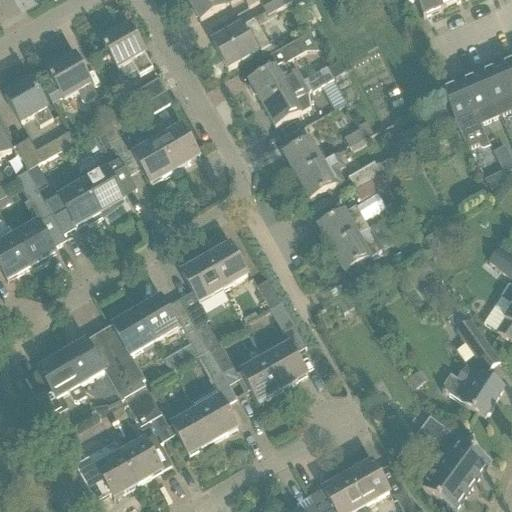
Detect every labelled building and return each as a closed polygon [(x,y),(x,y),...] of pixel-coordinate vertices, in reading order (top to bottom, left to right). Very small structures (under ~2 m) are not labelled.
[(237,0),(185,0),(200,25),(225,11),(239,3),(237,0)] [(242,30),(230,36),(212,46),(228,74),(257,57),(270,50),(259,30),(276,20),(275,17),(293,6),(289,0),(269,0),(260,6),(266,16),(242,30)] [(242,0),(249,12),(260,6),(269,0),(242,0)] [(400,0),(404,8),(415,3),(423,21),(442,13),(436,0),(400,0)] [(460,0),(436,0),(442,13),(462,4),(460,0)] [(102,45),(112,63),(118,73),(131,66),(139,80),(153,73),(128,30),(102,45)] [(309,37),(281,52),(289,65),(316,49),(309,37)] [(48,76),(58,93),(64,104),(77,96),(84,108),(98,101),(75,61),(48,76)] [(511,62),(500,68),(511,95),(511,62)] [(339,64),(327,70),(345,108),(357,102),(339,64)] [(267,77),(249,87),(262,110),(288,95),(304,86),(304,84),(297,73),(292,75),(286,66),(275,73),(267,77)] [(480,76),(500,120),(511,114),(511,95),(500,68),(480,76)] [(288,95),(262,110),(275,132),(293,122),(301,117),(300,117),(310,112),(308,98),(310,97),(309,95),(311,94),(313,96),(334,84),(326,71),(304,84),(304,86),(288,95)] [(461,85),(480,129),(500,120),(480,76),(461,85)] [(239,79),(212,92),(217,101),(244,88),(239,79)] [(158,83),(115,107),(122,121),(143,109),(166,96),(158,83)] [(480,129),(461,85),(441,94),(460,137),(480,129)] [(5,100),(15,118),(21,128),(33,121),(39,131),(53,124),(31,86),(5,100)] [(166,96),(143,109),(149,120),(172,107),(166,96)] [(96,106),(109,129),(111,127),(122,121),(115,107),(110,98),(96,106)] [(109,129),(101,134),(114,157),(125,151),(111,127),(109,129)] [(181,131),(157,145),(175,177),(199,163),(181,131)] [(101,134),(83,143),(92,158),(98,154),(103,161),(98,164),(100,167),(104,169),(106,168),(103,163),(114,157),(101,134)] [(359,134),(344,142),(352,154),(366,147),(359,134)] [(69,135),(36,155),(42,166),(75,147),(69,135)] [(0,168),(1,168),(0,166),(0,163),(11,157),(0,137),(0,168)] [(29,143),(15,151),(29,175),(43,167),(42,166),(36,155),(29,143)] [(133,159),(141,173),(151,190),(175,177),(157,145),(133,159)] [(284,159),(297,182),(323,167),(322,167),(310,145),(284,159)] [(323,167),(297,182),(310,205),(345,185),(339,175),(347,171),(339,158),(322,167),(323,167)] [(511,165),(511,164),(500,170),(503,175),(504,177),(511,172),(511,165)] [(376,169),(374,166),(349,181),(356,194),(381,179),(380,178),(376,169)] [(78,180),(83,188),(82,188),(102,223),(116,213),(115,211),(125,206),(107,174),(104,169),(100,167),(78,180)] [(503,175),(485,185),(491,195),(507,184),(504,179),(504,177),(503,175)] [(40,199),(27,176),(15,183),(28,206),(40,199)] [(78,180),(40,201),(61,238),(62,237),(75,230),(76,233),(86,228),(89,231),(102,223),(82,188),(83,188),(78,180)] [(0,204),(8,200),(0,185),(0,204)] [(37,228),(14,241),(13,242),(32,273),(31,273),(33,276),(49,267),(47,264),(56,259),(52,253),(66,245),(62,237),(61,238),(40,201),(29,207),(36,218),(33,220),(37,228)] [(385,213),(390,222),(401,216),(396,206),(385,213)] [(318,232),(331,254),(357,240),(357,239),(344,217),(318,232)] [(8,230),(0,235),(0,274),(7,287),(31,273),(32,273),(13,242),(14,241),(8,230)] [(357,240),(331,254),(344,277),(349,274),(359,292),(389,275),(385,267),(376,272),(370,262),(383,255),(370,232),(357,239),(357,240)] [(229,249),(205,263),(223,295),(247,281),(229,249)] [(511,264),(498,254),(488,266),(511,285),(511,264)] [(181,277),(191,295),(199,309),(223,295),(205,263),(181,277)] [(268,285),(257,291),(270,314),(281,308),(268,285)] [(483,328),(497,337),(511,347),(511,291),(509,290),(500,302),(483,328)] [(160,302),(136,316),(154,348),(180,332),(190,349),(173,358),(164,363),(171,376),(197,361),(198,362),(209,356),(195,333),(196,333),(188,320),(175,328),(160,302)] [(281,308),(270,314),(284,337),(294,331),(281,308)] [(447,322),(456,335),(487,378),(500,368),(460,313),(447,322)] [(112,330),(122,348),(130,362),(154,348),(136,316),(112,330)] [(206,327),(196,333),(195,333),(209,356),(219,350),(206,327)] [(85,346),(61,360),(80,391),(104,377),(85,346)] [(219,350),(209,356),(222,379),(233,373),(219,350)] [(289,350),(265,363),(282,395),(307,381),(289,350)] [(209,356),(198,362),(211,385),(222,379),(209,356)] [(80,391),(61,360),(37,374),(62,416),(67,413),(68,411),(62,402),(69,398),(74,408),(86,401),(80,391)] [(240,377),(248,391),(258,409),(282,395),(265,363),(240,377)] [(441,393),(449,398),(463,407),(462,409),(484,423),(503,393),(481,379),(480,380),(466,371),(458,383),(450,379),(441,393)] [(134,373),(123,380),(137,403),(148,397),(134,373)] [(137,403),(123,380),(113,386),(127,409),(137,403)] [(148,397),(137,403),(151,426),(162,420),(148,397)] [(137,403),(127,409),(140,433),(151,426),(137,403)] [(220,403),(195,416),(213,448),(237,434),(220,403)] [(171,430),(179,444),(189,462),(213,448),(195,416),(171,430)] [(72,442),(58,418),(48,424),(61,448),(72,442)] [(422,493),(447,511),(457,511),(491,467),(430,422),(419,436),(443,453),(440,458),(445,461),(422,493)] [(145,445),(121,459),(120,459),(138,491),(173,471),(155,439),(145,445)] [(72,442),(61,448),(75,471),(85,465),(72,442)] [(103,455),(110,465),(96,473),(114,504),(138,491),(120,459),(121,459),(115,448),(103,455)] [(372,466),(347,480),(365,511),(366,511),(389,498),(383,485),(372,466)] [(329,504),(315,511),(366,511),(365,511),(347,480),(323,495),(329,504)] [(400,511),(414,511),(405,495),(395,501),(400,511)]
